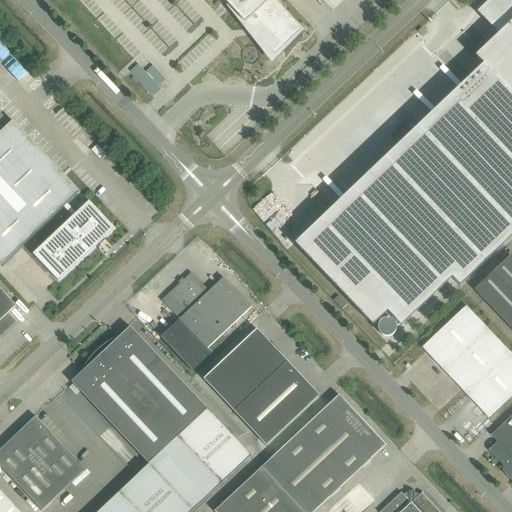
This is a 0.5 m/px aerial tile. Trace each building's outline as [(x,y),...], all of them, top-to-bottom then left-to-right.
[(223,0),(228,5),(227,6),(228,7),(229,6),(245,24),(247,22),(249,25),(248,27),(252,32),(254,30),(256,33),(255,34),(275,56),(301,31),(303,32),(304,31),(274,0),(223,0)] [(464,83),(295,244),(373,326),(388,312),(401,326),(452,278),(460,286),(511,236),(511,0),(492,0),(480,12),(499,33),(497,35),(475,56),(483,64),(464,83)] [(422,27),(418,31),(423,37),(427,33),(422,27)] [(77,213),(76,213),(68,204),(80,192),(13,121),(0,132),(0,265),(1,266),(64,207),(73,217),(33,254),(59,282),(115,229),(89,201),(77,213)] [(511,256),(510,255),(474,289),(511,328),(511,256)] [(211,353),(207,349),(251,307),(224,278),(209,291),(191,273),(162,301),(180,320),(161,338),(192,371),(211,353)] [(0,288),(0,336),(0,337),(16,322),(8,313),(16,306),(0,288)] [(339,296),(333,300),(342,309),(347,305),(339,296)] [(466,306),(422,347),(445,372),(489,330),(466,306)] [(130,327),(72,382),(149,464),(121,490),(141,511),(190,511),(251,455),(130,327)] [(204,379),(234,411),(287,361),(257,329),(204,379)] [(511,354),(489,330),(445,372),(468,396),(511,354)] [(511,354),(468,396),(488,418),(511,395),(511,354)] [(319,396),(287,361),(234,411),(266,446),(319,396)] [(439,511),(422,494),(423,492),(419,496),(417,494),(415,493),(415,491),(408,491),(408,493),(406,493),(404,495),(400,491),(400,492),(401,493),(380,511),(379,511),(313,511),(386,445),(339,395),(215,511),(439,511)] [(511,415),(492,435),(491,435),(497,442),(488,450),(503,466),(503,471),(511,481),(511,480),(511,415)] [(85,470),(36,416),(0,449),(0,466),(42,511),(85,470)] [(0,511),(19,511),(0,490),(0,511)] [(141,511),(121,490),(98,511),(141,511)]
